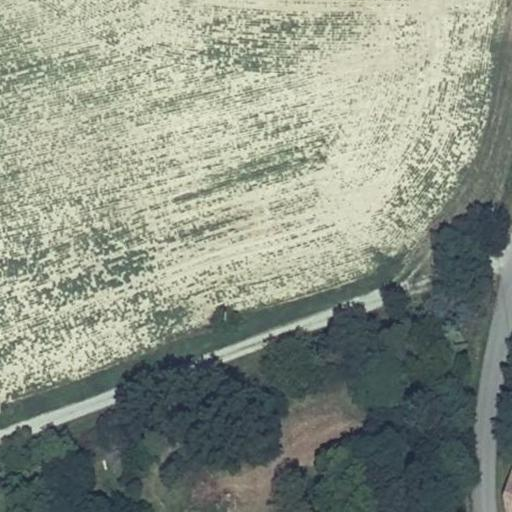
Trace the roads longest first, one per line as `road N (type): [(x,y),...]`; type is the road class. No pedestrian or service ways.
road 1 (unclassified): [(511,254),(0,445)]
road 2 (tertiary): [(511,286),(491,376),(483,511)]
